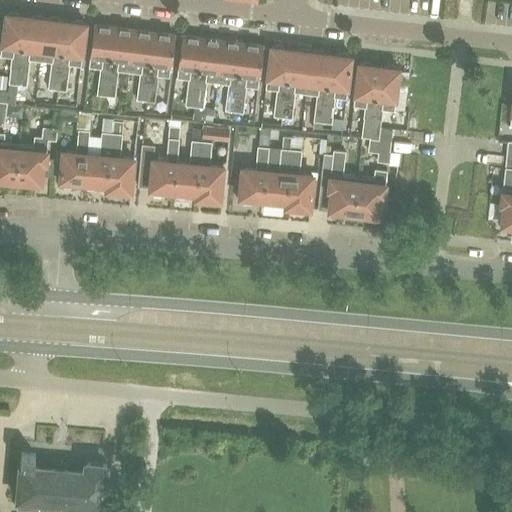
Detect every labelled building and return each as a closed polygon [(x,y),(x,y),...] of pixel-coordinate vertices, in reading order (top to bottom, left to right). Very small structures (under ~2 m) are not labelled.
[(0,101),(10,103),(15,104),(18,82),(26,15),(19,14),(18,12),(11,11),(9,13),(6,12),(2,44),(1,55),(12,56),(8,90),(0,89),(0,101)] [(35,14),(33,16),(26,15),(18,82),(26,83),(30,58),(40,60),(45,17),(43,17),(42,15),(35,14)] [(45,17),(40,60),(52,61),(48,87),(57,88),(66,20),(58,19),(57,17),(50,16),(49,18),(45,17)] [(87,23),(83,22),(81,20),(75,19),(73,21),(66,20),(57,88),(66,89),(69,63),(81,65),(87,23)] [(94,23),(90,56),(89,66),(100,67),(96,93),(106,95),(114,26),(94,23)] [(114,96),(116,80),(117,69),(129,71),(134,28),(114,26),(106,95),(114,96)] [(136,98),(146,100),(148,85),(155,31),(134,28),(129,71),(140,72),(136,98)] [(155,31),(148,85),(146,100),(153,101),(157,74),(169,76),(175,33),(155,31)] [(177,77),(189,78),(186,104),(194,105),(203,37),(183,34),(177,77)] [(218,82),(219,71),(223,39),(203,37),(194,105),(203,106),(206,81),(218,82)] [(242,42),(223,39),(219,71),(218,82),(228,83),(225,109),(235,111),(242,42)] [(242,111),(245,85),(258,87),(263,44),(242,42),(235,111),(242,111)] [(274,46),(271,45),(266,88),(277,89),(274,116),(283,117),(285,101),(291,48),(284,47),(283,45),(276,44),(274,46)] [(291,48),(285,101),(283,117),(291,118),(294,91),(307,92),(311,50),(308,50),(307,48),(300,47),(299,49),(291,48)] [(323,121),(325,106),(331,53),(323,52),(322,50),(315,49),(314,51),(311,50),(307,92),(317,94),(314,120),(323,121)] [(346,104),(348,87),(352,55),(348,55),(347,53),(340,52),(338,54),(331,53),(325,106),(323,121),(322,128),(342,130),(343,123),(331,121),(333,102),(346,104)] [(362,63),(359,62),(353,105),(365,106),(362,137),(370,137),(370,131),(380,65),(372,64),(370,62),(364,61),(362,63)] [(382,125),(384,109),(394,110),(399,67),(396,67),(394,65),(387,64),(386,66),(380,65),(370,131),(370,137),(390,139),(392,126),(382,125)] [(0,125),(8,127),(10,103),(0,101),(0,125)] [(78,129),(76,151),(63,150),(60,184),(83,186),(87,152),(89,139),(91,111),(59,108),(58,111),(58,117),(77,119),(76,128),(78,129)] [(52,176),(53,170),(55,147),(47,146),(47,138),(56,139),(58,117),(58,111),(54,110),(53,121),(43,120),(42,136),(34,135),(33,145),(21,144),(17,180),(41,183),(42,175),(52,176)] [(106,188),(110,155),(114,120),(113,120),(113,117),(103,116),(100,141),(89,139),(87,152),(83,186),(106,188)] [(133,157),(120,156),(123,121),(114,120),(110,155),(106,188),(130,191),(133,157)] [(203,124),(203,128),(197,197),(220,199),(223,165),(209,164),(211,141),(213,141),(213,138),(228,140),(230,127),(203,124)] [(189,162),(177,161),(175,195),(197,197),(203,128),(192,127),(189,162)] [(258,145),(256,168),(242,167),(239,201),(263,203),(266,169),(269,128),(261,127),(259,145),(258,145)] [(0,178),(17,180),(21,144),(5,142),(6,133),(0,132),(0,178)] [(166,160),(153,158),(154,144),(142,143),(138,186),(150,187),(149,193),(175,195),(177,161),(179,137),(168,136),(166,160)] [(287,205),(289,171),(291,148),(290,148),(291,136),(283,136),(282,147),(280,147),(278,170),(266,169),(263,203),(287,205)] [(319,152),(324,152),(318,208),(353,212),(358,175),(344,174),(346,149),(334,148),(334,152),(330,151),(330,144),(326,144),(326,138),(320,137),(319,152)] [(388,160),(390,139),(370,137),(368,150),(378,152),(377,159),(388,160)] [(291,148),(289,171),(287,205),(310,207),(313,173),(299,172),(301,149),(291,148)] [(511,156),(506,155),(505,167),(501,203),(505,204),(503,224),(511,225),(511,156)] [(371,177),(358,175),(353,212),(378,214),(380,193),(384,193),(386,168),(373,166),(371,177)] [(36,453),(22,452),(16,508),(38,510),(37,511),(102,511),(107,464),(86,462),(85,470),(66,468),(67,460),(54,459),(53,468),(34,466),(36,453)]
